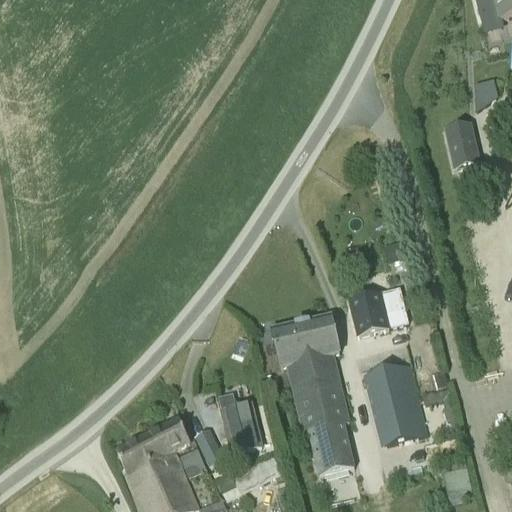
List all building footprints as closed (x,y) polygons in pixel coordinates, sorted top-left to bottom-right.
[(511,0),(476,0),(484,29),(511,21),(511,0)] [(468,129),(443,134),(451,173),(476,168),(468,129)] [(386,252),(390,267),(405,263),(401,248),(386,252)] [(357,342),(408,330),(399,295),(349,307),(357,342)] [(340,359),(331,322),(310,327),(305,324),(298,325),(296,331),(270,337),(279,373),(286,372),(294,405),(342,393),(334,360),(340,359)] [(426,443),(408,371),(363,382),(381,454),(426,443)] [(432,382),(435,394),(448,391),(445,379),(432,382)] [(351,430),(342,393),(294,405),(302,440),(308,439),(318,484),(354,475),(344,431),(351,430)] [(446,413),(456,411),(451,393),(423,400),(425,411),(444,406),(446,413)] [(233,399),(220,403),(223,415),(233,459),(262,453),(251,408),(236,412),(233,399)] [(177,424),(118,451),(138,508),(140,511),(199,511),(176,457),(190,449),(177,424)] [(511,458),(511,428),(496,432),(503,460),(511,458)] [(211,471),(223,464),(209,437),(196,444),(211,471)] [(207,476),(197,454),(179,461),(188,484),(207,476)] [(465,465),(441,471),(451,509),(474,503),(465,465)] [(222,499),(236,492),(230,482),(217,488),(222,499)]
